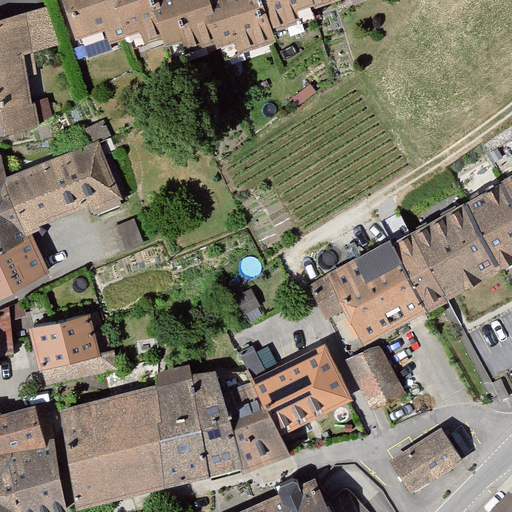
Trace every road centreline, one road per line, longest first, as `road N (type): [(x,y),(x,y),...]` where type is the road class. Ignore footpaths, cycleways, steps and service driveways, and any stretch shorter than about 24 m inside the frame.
road 1 (residential): [(511,428),(432,413),(344,448),(183,494)]
road 2 (track): [(301,293),(294,265),(305,245),(511,107)]
